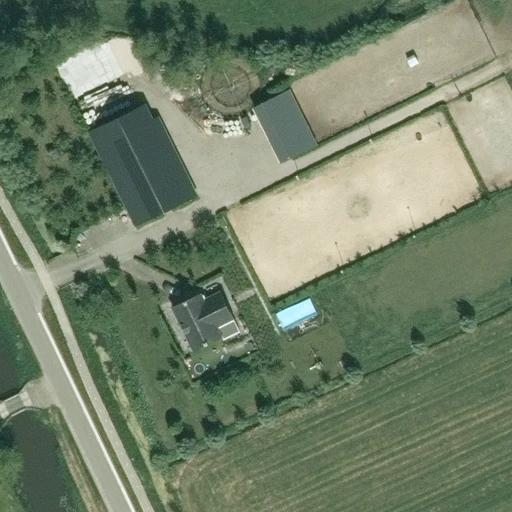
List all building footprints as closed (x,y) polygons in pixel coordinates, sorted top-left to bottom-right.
[(234,69),(209,88),(225,109),(250,91),(234,69)] [(67,93),(74,111),(97,101),(89,84),(67,93)] [(136,225),(197,195),(158,117),(152,119),(145,105),(89,132),(112,178),(127,207),(136,225)] [(261,149),(272,167),(283,160),(272,142),(261,149)] [(105,290),(140,305),(147,289),(112,274),(105,290)] [(194,350),(222,336),(221,333),(218,326),(234,318),(221,291),(204,299),(201,293),(172,307),(176,315),(194,350)]
